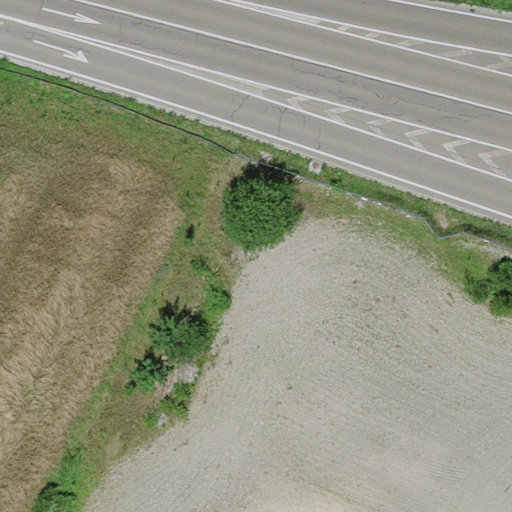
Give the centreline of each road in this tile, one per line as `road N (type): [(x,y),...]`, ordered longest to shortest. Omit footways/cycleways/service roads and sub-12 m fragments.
road 1 (primary): [(0,32),(511,204)]
road 2 (primary): [(56,0),(511,115)]
road 3 (primary): [(511,38),(300,0)]
